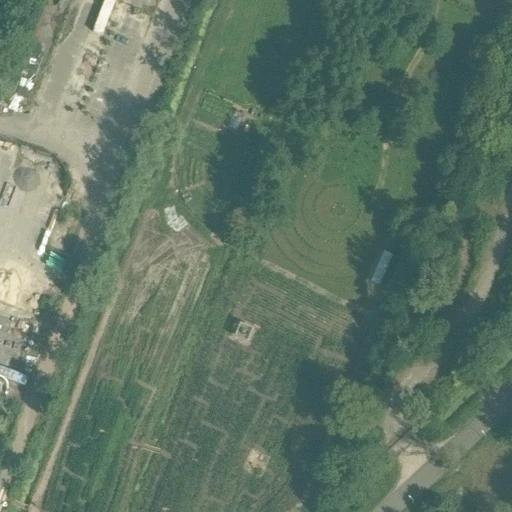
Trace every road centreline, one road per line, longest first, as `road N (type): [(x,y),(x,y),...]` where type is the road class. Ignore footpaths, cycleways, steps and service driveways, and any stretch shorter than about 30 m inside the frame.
road 1 (track): [(511,207),(443,349),(405,396),(413,485)]
road 2 (unclassified): [(386,511),(511,396)]
